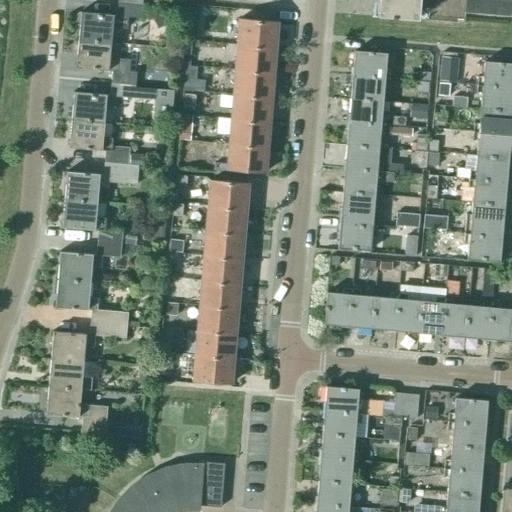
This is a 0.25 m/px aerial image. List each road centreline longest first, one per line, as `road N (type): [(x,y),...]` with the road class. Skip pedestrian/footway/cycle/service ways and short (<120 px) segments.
road 1 (residential): [(287,358),(318,0)]
road 2 (residential): [(0,328),(27,245),(47,0)]
road 3 (residential): [(287,358),(511,380)]
road 4 (residential): [(275,511),(287,358)]
